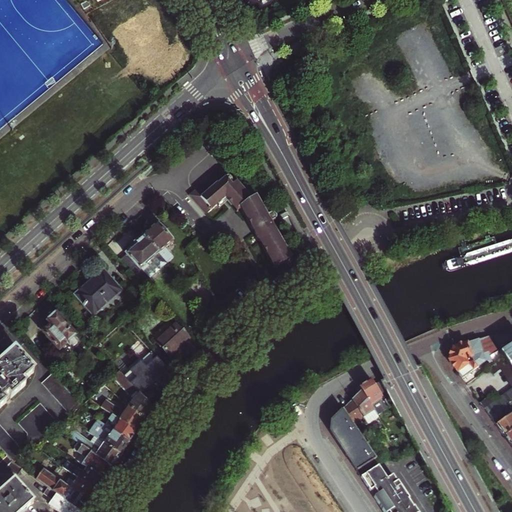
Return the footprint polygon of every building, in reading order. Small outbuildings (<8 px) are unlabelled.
[(278,266),(293,258),(272,222),(276,220),(277,217),(276,215),(273,215),(269,217),(258,196),(253,198),(238,180),(234,184),(232,183),(234,182),(233,181),(234,179),(232,177),(233,176),(224,166),(216,173),(191,194),(196,199),(208,213),(230,194),(240,206),(244,204),(252,217),(256,215),(263,227),(254,231),(261,243),(264,242),(278,266)] [(256,215),(252,217),(248,219),(254,231),(263,227),(256,215)] [(146,238),(169,263),(174,258),(166,250),(174,242),(158,225),(155,228),(150,233),(146,238)] [(146,238),(145,237),(136,245),(138,247),(132,252),(121,261),(143,286),(169,263),(146,238)] [(203,243),(200,239),(192,245),(195,248),(199,245),(200,245),(203,243)] [(123,292),(104,270),(94,279),(76,295),(95,317),(123,292)] [(232,291),(219,305),(227,321),(244,303),(232,291)] [(51,319),(48,322),(51,325),(43,332),(59,350),(75,336),(56,315),(51,319)] [(183,348),(192,340),(177,323),(156,342),(169,357),(177,350),(181,346),(183,348)] [(511,328),(506,330),(489,336),(499,351),(503,358),(511,370),(511,328)] [(459,374),(462,378),(485,361),(486,363),(491,361),(491,360),(491,359),(492,357),(492,356),(499,351),(489,336),(452,347),(449,359),(459,374)] [(0,410),(7,404),(5,401),(10,396),(12,399),(27,386),(25,383),(36,373),(16,351),(5,362),(0,365),(0,410)] [(152,352),(124,377),(141,395),(149,387),(157,380),(167,392),(177,379),(152,352)] [(511,388),(511,370),(503,358),(490,368),(495,375),(497,374),(509,391),(511,388)] [(150,415),(155,410),(141,395),(124,377),(121,372),(114,378),(131,396),(134,394),(136,396),(128,407),(146,422),(150,415)] [(83,406),(55,375),(45,384),(73,415),(83,406)] [(365,385),(360,388),(362,392),(377,416),(389,408),(381,395),(385,392),(380,382),(373,385),(371,381),(365,385)] [(494,401),(484,409),(492,419),(496,426),(511,414),(511,388),(509,391),(494,401)] [(378,419),(377,416),(362,392),(357,397),(352,402),(363,419),(368,426),(378,419)] [(494,401),(489,395),(479,402),(482,406),(484,409),(494,401)] [(146,422),(128,407),(123,415),(121,414),(123,412),(107,402),(102,409),(112,416),(138,433),(142,427),(146,422)] [(363,419),(352,402),(347,407),(343,411),(353,426),(363,419)] [(42,426),(52,417),(42,405),(20,425),(31,437),(30,444),(37,449),(51,436),(42,426)] [(353,426),(343,411),(331,422),(331,433),(352,465),(357,472),(374,461),(375,460),(353,426)] [(511,414),(496,426),(500,432),(504,436),(511,430),(511,414)] [(134,438),(138,433),(112,416),(106,426),(131,443),(134,438)] [(0,425),(0,446),(8,456),(15,463),(24,451),(0,425)] [(126,450),(131,443),(106,426),(104,425),(95,437),(122,456),(126,450)] [(118,462),(122,456),(95,437),(90,444),(73,432),(69,437),(85,448),(111,467),(113,468),(118,462)] [(380,435),(378,436),(387,450),(391,448),(382,433),(380,435)] [(88,469),(98,476),(103,470),(107,473),(108,471),(111,467),(85,448),(82,452),(86,454),(84,457),(89,461),(85,466),(88,469)] [(8,456),(0,463),(0,468),(2,471),(6,466),(18,474),(21,469),(15,464),(15,463),(8,456)] [(374,461),(357,472),(361,479),(378,467),(374,461)] [(64,468),(74,476),(97,492),(101,486),(105,480),(98,476),(88,469),(85,474),(69,462),(64,468)] [(378,467),(361,479),(370,492),(372,491),(374,494),(377,498),(375,499),(383,511),(417,511),(413,506),(413,507),(409,500),(398,483),(397,483),(393,476),(387,480),(378,467)] [(97,492),(74,476),(67,486),(44,470),(37,480),(49,489),(80,511),(82,511),(89,502),(97,492)] [(0,511),(23,511),(33,503),(14,482),(0,494),(0,511)] [(58,511),(80,511),(49,489),(45,495),(53,500),(49,505),(58,511)]
